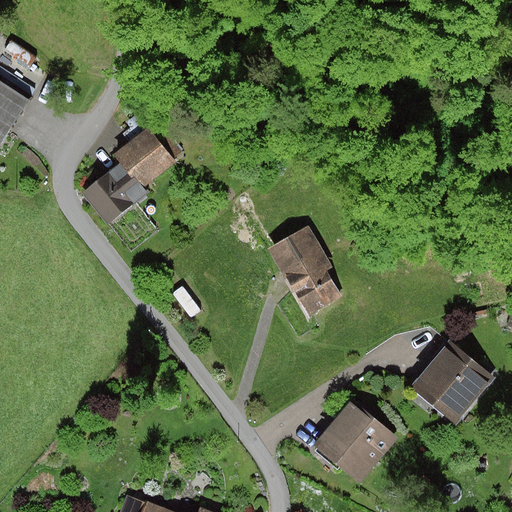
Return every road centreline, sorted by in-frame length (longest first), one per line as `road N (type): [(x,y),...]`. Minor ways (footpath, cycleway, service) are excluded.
road 1 (residential): [(279,511),(271,471),(253,441),(67,198),(65,167),(112,101),(124,69),(127,0)]
road 2 (track): [(124,69),(305,42),(358,20),(478,69),(511,60)]
